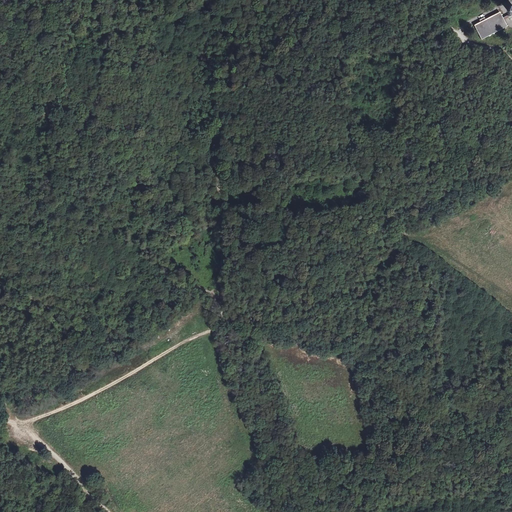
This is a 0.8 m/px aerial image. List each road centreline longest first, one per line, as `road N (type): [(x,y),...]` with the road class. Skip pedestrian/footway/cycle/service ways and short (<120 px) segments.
road 1 (track): [(511,171),(466,205),(388,237),(349,290),(273,302),(240,319)]
road 2 (track): [(200,0),(211,27),(221,312)]
road 3 (track): [(240,319),(391,368),(511,389)]
road 4 (track): [(21,423),(222,327)]
road 5 (track): [(185,286),(137,232),(117,158),(88,114)]
road 6 (track): [(109,511),(21,423),(0,415)]
road 7 (track): [(112,348),(0,264)]
road 8 (track): [(112,348),(69,379),(0,409)]
